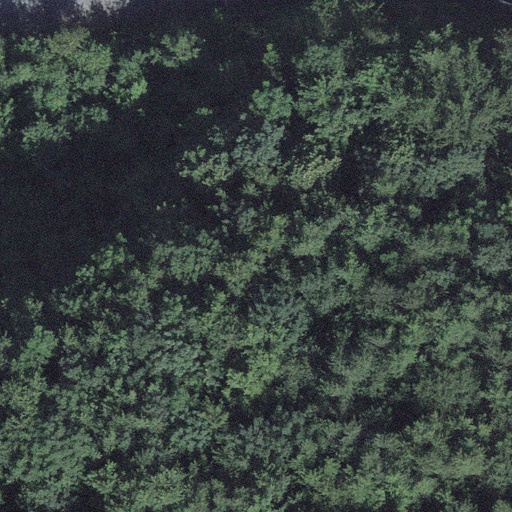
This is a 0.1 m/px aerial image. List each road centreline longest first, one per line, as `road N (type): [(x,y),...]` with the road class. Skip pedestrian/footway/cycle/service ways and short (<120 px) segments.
road 1 (motorway): [(511,420),(262,227),(13,0)]
road 2 (motorway): [(0,176),(333,511)]
road 3 (track): [(371,0),(511,46)]
road 4 (track): [(0,18),(81,16),(124,0)]
